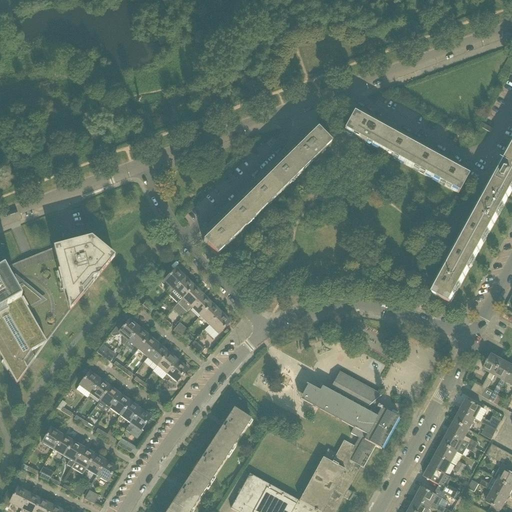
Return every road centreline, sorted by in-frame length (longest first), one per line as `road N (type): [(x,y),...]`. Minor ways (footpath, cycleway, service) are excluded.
road 1 (residential): [(266,331),(182,425),(125,511)]
road 2 (residential): [(472,341),(352,306),(295,316),(266,331)]
road 3 (residential): [(511,114),(486,161),(473,163),(347,87)]
road 4 (residential): [(379,511),(472,341)]
road 5 (residential): [(182,241),(295,130),(297,106)]
road 6 (residential): [(347,87),(511,27)]
road 7 (residential): [(140,165),(297,106)]
road 8 (residential): [(0,220),(140,165)]
road 9 (residential): [(266,331),(182,241)]
